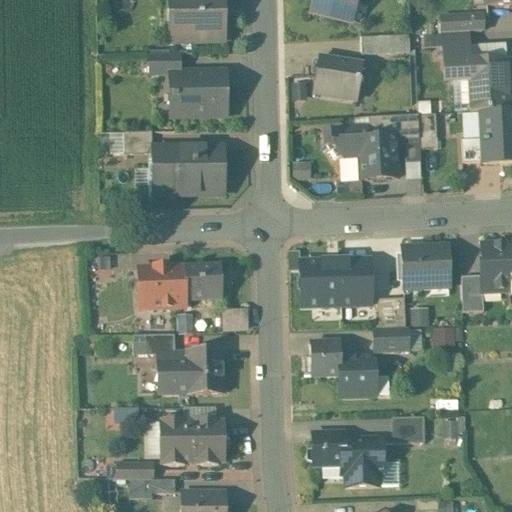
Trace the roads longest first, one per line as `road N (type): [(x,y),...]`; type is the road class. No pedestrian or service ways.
road 1 (residential): [(279,511),(264,227)]
road 2 (residential): [(264,227),(0,238)]
road 3 (residential): [(511,214),(264,227)]
road 4 (residential): [(264,227),(259,0)]
